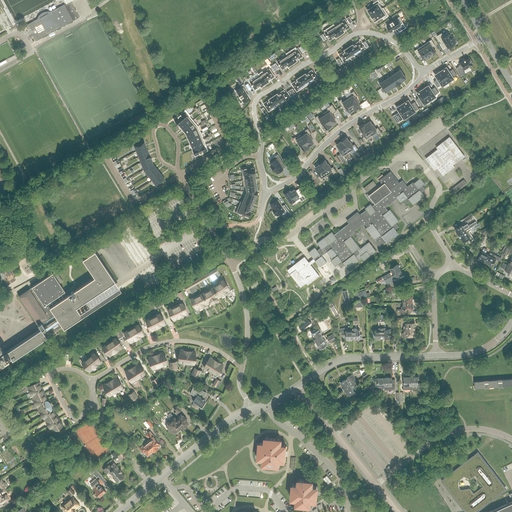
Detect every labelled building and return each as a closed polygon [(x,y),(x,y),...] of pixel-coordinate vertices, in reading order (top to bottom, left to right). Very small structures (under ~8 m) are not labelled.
[(375,5),(368,10),(371,15),(382,8),(379,3),(380,2),(378,0),(377,0),(373,3),(375,5)] [(38,20),(27,25),(32,30),(35,29),(37,33),(34,34),(36,42),(80,17),(71,3),(65,6),(65,5),(51,13),(47,12),(45,12),(43,13),(42,14),(40,15),(39,17),(38,20)] [(371,15),(371,16),(374,21),(382,16),(384,19),(389,16),(383,8),(383,7),(382,8),(371,15)] [(391,23),(387,26),(391,32),(396,28),(399,32),(406,28),(403,23),(401,24),(397,19),(393,21),(390,23),(391,23)] [(335,26),(340,34),(344,32),(344,31),(346,29),(346,30),(349,27),(345,20),(335,26)] [(334,24),(324,30),(326,32),(325,33),(326,35),(326,36),(327,36),(330,40),(334,38),(333,37),(335,36),(336,37),(340,34),(335,26),(334,24)] [(444,42),(448,48),(450,46),(450,47),(455,44),(454,43),(456,42),(453,37),(452,38),(451,38),(448,32),(443,35),(442,33),(437,36),(441,44),(444,42)] [(431,40),(423,45),(430,56),(432,55),(433,56),(436,54),(435,53),(436,52),(432,47),(435,45),(431,40)] [(353,45),(349,47),(354,56),(354,55),(364,49),(363,47),(362,46),(359,42),(355,44),(356,44),(353,46),(353,45)] [(423,45),(415,51),(418,56),(421,54),(424,60),(425,60),(426,60),(428,58),(430,56),(423,45)] [(295,47),(286,53),(287,55),(293,63),(297,61),(296,60),(298,58),(299,59),(302,56),(297,49),(295,47)] [(343,52),(339,55),(344,62),(350,58),(352,60),(356,57),(354,55),(354,56),(349,47),(345,50),(345,51),(343,52)] [(287,55),(278,62),(279,64),(279,65),(280,65),(283,69),(286,67),(288,65),(289,66),(293,63),(287,55)] [(459,66),(456,68),(460,76),(464,73),(462,70),(472,64),(472,63),(473,63),(470,59),(469,59),(469,58),(466,60),(465,59),(464,60),(465,61),(460,64),(459,65),(459,66)] [(444,69),(441,72),(448,82),(453,78),(452,77),(457,74),(453,69),(449,72),(446,68),(445,69),(445,68),(444,69)] [(262,71),(258,74),(259,76),(260,76),(265,84),(269,81),(268,80),(270,79),(271,79),(274,77),(269,69),(264,73),(262,71)] [(401,70),(395,73),(401,82),(406,78),(401,70)] [(305,74),(301,77),(307,85),(317,78),(312,71),(308,73),(306,75),(305,74)] [(438,79),(434,81),(437,87),(442,84),(443,85),(448,82),(441,72),(439,71),(436,73),(436,75),(438,79)] [(395,73),(390,77),(396,85),(396,86),(401,82),(395,73)] [(259,76),(250,82),(251,84),(251,85),(252,85),(255,90),(258,87),(260,85),(261,86),(265,84),(260,76),(259,76)] [(295,82),(292,84),(297,91),(307,85),(301,77),(297,79),(298,80),(296,82),(295,82)] [(390,77),(385,80),(391,88),(396,85),(390,77)] [(385,80),(380,83),(386,92),(391,88),(385,80)] [(242,88),(236,92),(239,96),(238,96),(240,99),(241,98),(243,102),(249,98),(244,91),(247,89),(243,84),(241,86),(242,88)] [(423,90),(430,100),(435,97),(434,96),(439,93),(435,87),(431,90),(428,86),(428,87),(427,86),(424,88),(423,90)] [(420,97),(416,100),(420,105),(424,103),(425,104),(430,100),(423,90),(420,92),(420,91),(419,92),(419,93),(418,93),(420,97)] [(277,94),(273,97),(279,105),(288,98),(284,91),(280,93),(278,95),(277,94)] [(351,94),(346,97),(347,98),(354,109),(355,110),(360,106),(357,102),(358,102),(355,98),(357,96),(354,91),(351,93),(351,94)] [(267,102),(264,104),(269,111),(279,105),(273,97),(269,99),(270,100),(268,102),(267,102)] [(341,99),(338,101),(342,106),(344,105),(347,109),(350,112),(351,112),(354,110),(354,109),(347,98),(343,101),(341,99)] [(406,102),(403,104),(410,115),(415,111),(414,110),(418,107),(415,102),(410,104),(408,101),(407,102),(407,101),(406,102)] [(328,110),(323,113),(331,125),(332,125),(333,125),(336,123),(335,123),(336,122),(334,119),(334,118),(331,114),(336,111),(332,104),(326,108),(328,110)] [(400,111),(395,114),(397,116),(399,120),(404,117),(404,118),(410,115),(403,104),(403,105),(401,104),(398,106),(398,108),(397,108),(400,111)] [(185,110),(174,120),(178,125),(179,125),(189,116),(190,115),(185,110)] [(318,115),(315,117),(318,123),(321,121),(324,125),(327,129),(332,126),(331,125),(323,113),(324,114),(319,117),(318,115)] [(189,116),(179,125),(182,129),(193,120),(189,116)] [(193,120),(182,129),(186,133),(198,126),(193,120)] [(365,124),(373,137),(378,134),(378,135),(381,132),(378,127),(375,129),(373,125),(372,125),(370,121),(369,122),(369,121),(366,123),(366,124),(365,125),(365,124)] [(365,124),(360,127),(362,131),(362,132),(365,136),(362,138),(366,143),(369,141),(368,140),(373,137),(365,124)] [(198,126),(186,133),(188,139),(201,134),(198,126)] [(306,132),(302,135),(309,146),(310,146),(310,147),(313,145),(313,144),(314,143),(311,140),(312,139),(309,135),(311,134),(308,128),(305,130),(306,132)] [(201,134),(188,139),(190,144),(203,139),(201,134)] [(295,137),(292,139),(296,144),(298,142),(301,147),(301,146),(304,150),(309,147),(309,146),(302,135),(301,134),(296,137),(295,137)] [(443,176),(455,167),(453,165),(465,156),(450,137),(436,147),(437,149),(428,157),(443,176)] [(346,138),(342,141),(350,153),(354,150),(355,151),(358,149),(355,144),(352,146),(349,141),(349,142),(346,138)] [(203,139),(190,144),(193,150),(204,145),(206,144),(203,139)] [(338,144),(337,145),(339,148),(341,153),(337,155),(342,162),(347,159),(345,157),(350,153),(342,141),(341,141),(342,142),(341,142),(340,141),(337,143),(338,144)] [(144,142),(134,145),(137,151),(146,148),(144,142)] [(193,150),(192,150),(195,156),(207,151),(204,145),(193,150)] [(146,148),(137,151),(139,157),(148,153),(146,148)] [(148,153),(139,157),(141,163),(151,159),(149,153),(148,153)] [(274,160),(270,163),(271,165),(270,166),(274,172),(275,171),(277,173),(280,171),(280,170),(285,166),(286,167),(278,154),(278,155),(273,158),(274,160)] [(151,159),(141,163),(144,169),(153,164),(151,159)] [(325,160),(320,164),(327,175),(332,172),(333,174),(337,172),(333,167),(331,168),(328,164),(325,160)] [(153,164),(144,169),(148,175),(156,169),(153,164)] [(316,167),(315,167),(317,171),(320,175),(317,177),(321,182),(324,180),(323,178),(327,175),(320,164),(319,165),(319,164),(316,166),(316,167)] [(156,169),(148,175),(152,180),(160,174),(156,169)] [(407,187),(402,181),(399,183),(390,171),(378,180),(382,185),(369,196),(375,204),(372,206),(371,204),(365,209),(366,210),(360,215),(358,212),(347,221),(349,223),(334,235),(332,231),(317,243),(321,248),(317,250),(315,247),(308,252),(314,259),(315,261),(320,267),(326,262),(322,256),(326,252),(332,259),(331,261),(335,267),(338,265),(341,268),(344,265),(348,270),(363,259),(364,261),(376,251),(369,242),(361,249),(351,236),(356,232),(355,231),(364,224),(367,227),(366,228),(381,248),(399,234),(395,230),(399,227),(396,223),(399,221),(390,209),(388,211),(386,207),(397,198),(401,203),(404,200),(407,204),(410,201),(413,205),(425,196),(422,192),(425,190),(422,186),(425,184),(420,178),(413,183),(407,187)] [(160,174),(152,180),(156,185),(164,179),(160,174)] [(373,181),(364,188),(367,192),(376,185),(373,181)] [(453,195),(462,187),(459,183),(450,191),(453,195)] [(256,184),(243,186),(243,187),(245,187),(245,192),(257,193),(257,190),(256,184)] [(290,191),(284,195),(290,204),(299,198),(301,201),(305,198),(299,189),(295,191),(295,190),(291,193),(290,191)] [(245,192),(243,196),(254,201),(256,196),(257,193),(245,192)] [(243,196),(241,202),(252,206),(254,201),(243,196)] [(240,201),(238,206),(250,211),(252,206),(241,202),(240,201)] [(278,201),(271,205),(273,209),(276,215),(277,215),(278,216),(282,213),(283,214),(288,210),(285,205),(282,207),(278,201)] [(463,205),(447,217),(450,221),(458,216),(460,219),(469,213),(463,205)] [(238,206),(236,213),(248,217),(250,211),(238,206)] [(462,225),(455,229),(459,235),(467,231),(474,226),(477,224),(476,222),(469,226),(467,223),(463,226),(462,225)] [(467,231),(459,235),(463,242),(470,238),(468,234),(468,233),(472,231),(471,231),(475,228),(474,226),(467,231)] [(483,235),(478,246),(483,248),(485,244),(483,243),(486,236),(483,235)] [(505,254),(508,248),(506,247),(500,257),(498,261),(501,262),(505,254)] [(485,262),(489,255),(486,254),(488,250),(484,248),(482,252),(479,250),(477,255),(479,256),(478,258),(485,262)] [(64,329),(82,316),(76,307),(115,281),(96,252),(83,261),(94,277),(67,295),(59,283),(53,273),(52,273),(32,287),(29,289),(18,296),(37,324),(40,328),(7,351),(7,352),(3,354),(3,353),(3,354),(2,353),(5,352),(0,346),(0,367),(9,362),(8,361),(12,359),(12,360),(47,337),(43,331),(46,329),(46,330),(59,322),(64,329)] [(492,266),(496,259),(498,261),(500,257),(490,252),(489,255),(485,262),(489,264),(488,265),(491,266),(492,266)] [(311,264),(315,261),(314,259),(310,262),(305,256),(288,269),(301,287),(307,282),(308,284),(320,275),(311,264)] [(511,264),(508,262),(507,264),(503,262),(501,267),(506,270),(506,272),(511,274),(511,264)] [(387,274),(385,275),(388,280),(390,278),(389,276),(401,270),(399,267),(400,266),(400,265),(399,264),(398,264),(397,264),(397,263),(393,266),(392,264),(388,266),(391,271),(387,274)] [(16,281),(19,279),(9,264),(0,269),(0,283),(4,289),(6,287),(8,290),(18,283),(16,281)] [(218,273),(216,270),(214,272),(211,273),(208,275),(203,278),(201,279),(198,280),(193,283),(190,285),(187,287),(183,289),(182,290),(184,293),(218,273)] [(385,275),(383,277),(386,282),(389,281),(391,285),(397,281),(398,282),(402,280),(400,278),(404,276),(401,270),(389,276),(390,278),(388,280),(385,275)] [(56,271),(53,273),(59,283),(63,281),(56,271)] [(220,282),(217,284),(224,294),(227,292),(229,291),(226,284),(222,280),(220,282)] [(212,287),(219,297),(224,294),(217,284),(212,287)] [(212,287),(207,291),(214,302),(215,301),(216,299),(217,299),(219,297),(212,287)] [(350,302),(347,290),(342,292),(345,303),(350,302)] [(365,290),(358,293),(360,299),(366,297),(370,295),(369,292),(367,293),(365,290)] [(202,293),(207,304),(210,303),(212,303),(214,302),(207,291),(202,293)] [(403,298),(403,302),(413,302),(413,301),(414,300),(414,299),(413,298),(412,298),(412,295),(408,295),(408,291),(407,291),(407,292),(398,292),(399,295),(401,295),(401,298),(403,298)] [(202,306),(207,304),(202,293),(196,296),(202,307),(202,306)] [(202,307),(196,296),(193,297),(190,298),(192,304),(196,310),(198,308),(202,307)] [(413,302),(403,302),(403,306),(401,306),(401,309),(397,309),(397,312),(408,312),(409,312),(409,309),(413,308),(413,302)] [(182,303),(175,306),(180,317),(180,316),(183,314),(184,315),(187,314),(185,307),(182,303)] [(180,317),(175,306),(168,309),(169,314),(174,320),(176,318),(180,316),(180,317)] [(338,320),(344,316),(341,311),(335,315),(338,320)] [(160,313),(153,317),(158,327),(161,325),(162,326),(165,325),(163,317),(160,313)] [(383,315),(381,315),(381,318),(378,318),(378,321),(384,321),(384,324),(382,324),(382,338),(389,337),(389,333),(391,333),(391,329),(385,329),(385,317),(383,315)] [(158,327),(153,317),(146,320),(147,325),(152,331),(154,329),(158,327)] [(308,318),(303,321),(307,326),(311,323),(308,318)] [(358,321),(352,321),(352,326),(353,330),(353,338),(356,338),(356,339),(359,339),(359,338),(362,338),(362,334),(360,334),(360,330),(356,330),(356,324),(358,324),(358,321)] [(384,321),(378,321),(379,329),(373,330),(373,334),(375,334),(375,338),(382,338),(382,324),(384,324),(384,321)] [(415,321),(406,321),(406,326),(404,326),(404,330),(415,330),(415,329),(416,329),(416,326),(415,326),(415,323),(415,321)] [(141,328),(138,324),(131,328),(137,339),(137,338),(140,336),(140,337),(143,336),(141,328)] [(343,333),(343,337),(346,337),(346,339),(353,338),(353,330),(352,326),(349,326),(349,329),(346,329),(346,328),(341,328),(341,333),(343,333)] [(313,332),(311,333),(313,337),(313,338),(314,340),(315,340),(322,336),(324,335),(326,334),(322,327),(318,329),(318,328),(313,331),(313,332)] [(137,339),(131,328),(124,332),(126,337),(131,343),(133,341),(133,340),(136,338),(137,339)] [(415,337),(415,330),(404,330),(404,333),(402,333),(402,337),(411,337),(411,338),(414,338),(414,337),(415,337)] [(324,335),(322,336),(315,340),(320,349),(328,344),(330,342),(330,343),(336,339),(332,334),(327,337),(328,338),(326,339),(324,335)] [(92,336),(89,338),(91,340),(96,346),(98,345),(94,339),(92,336)] [(89,338),(87,340),(89,342),(93,348),(96,346),(91,340),(89,338)] [(115,338),(109,342),(115,352),(116,352),(115,351),(118,349),(119,349),(122,348),(119,341),(115,338)] [(115,352),(109,342),(102,346),(104,351),(110,356),(112,354),(112,353),(115,351),(115,352)] [(178,362),(186,363),(188,351),(187,351),(187,352),(183,351),(184,350),(180,350),(178,357),(178,362)] [(188,351),(186,363),(194,364),(195,359),(195,351),(192,351),(191,352),(188,352),(188,351)] [(156,355),(160,366),(167,363),(166,358),(162,352),(159,353),(160,354),(156,355)] [(94,353),(88,357),(95,367),(95,366),(98,364),(101,363),(97,356),(98,356),(94,353)] [(152,369),(160,366),(156,355),(155,355),(156,355),(152,357),(152,356),(149,357),(150,364),(152,369)] [(95,367),(88,357),(82,362),(84,367),(90,372),(92,369),(91,369),(94,366),(95,367)] [(204,367),(210,371),(216,361),(212,360),(213,359),(210,357),(205,362),(204,367)] [(215,378),(217,375),(220,371),(223,364),(220,363),(219,364),(216,362),(216,361),(210,371),(213,373),(212,376),(215,378)] [(132,367),(138,378),(145,373),(143,369),(138,363),(135,365),(135,366),(132,368),(132,367)] [(131,382),(138,378),(132,367),(132,368),(129,370),(128,370),(125,371),(128,378),(131,382)] [(344,389),(354,384),(354,383),(357,381),(353,374),(346,378),(347,379),(340,383),(342,386),(342,387),(341,387),(343,390),(344,389)] [(412,377),(411,377),(411,389),(418,389),(418,391),(421,391),(421,384),(418,384),(418,377),(414,377),(414,376),(412,376),(412,377)] [(109,381),(115,391),(122,387),(120,382),(115,377),(113,379),(113,380),(110,382),(109,381)] [(385,378),(385,386),(395,385),(395,380),(392,380),(392,378),(388,378),(388,377),(385,377),(385,378)] [(404,389),(411,389),(411,377),(403,377),(403,381),(404,381),(404,385),(404,389)] [(385,390),(385,386),(385,378),(378,378),(378,379),(376,379),(376,383),(378,383),(378,386),(382,386),(383,390),(385,390)] [(511,378),(475,381),(475,389),(511,387),(511,378)] [(30,393),(41,388),(40,384),(39,381),(34,383),(28,387),(29,389),(31,392),(30,393)] [(109,395),(115,391),(109,381),(109,382),(106,384),(106,383),(103,385),(105,391),(109,395)] [(356,387),(354,384),(344,389),(349,398),(352,396),(351,396),(355,394),(354,392),(353,389),(356,387)] [(193,387),(190,393),(196,397),(193,401),(201,407),(205,400),(203,398),(205,392),(193,387)] [(33,398),(44,393),(41,388),(30,393),(31,393),(33,398)] [(35,404),(46,399),(44,393),(33,398),(36,403),(35,404)] [(36,404),(38,410),(49,404),(46,399),(35,404),(36,404)] [(41,416),(42,416),(52,409),(49,404),(38,410),(42,415),(41,416)] [(176,420),(182,426),(181,427),(183,429),(183,428),(184,428),(185,428),(186,427),(186,426),(187,425),(186,424),(188,423),(186,420),(183,416),(182,416),(180,413),(180,414),(179,413),(181,410),(176,406),(173,409),(176,411),(175,413),(179,417),(176,419),(176,420)] [(42,416),(45,421),(55,414),(52,409),(42,416)] [(176,420),(176,419),(168,411),(167,412),(169,414),(167,415),(169,417),(170,416),(172,418),(170,419),(171,420),(165,425),(172,433),(174,431),(175,432),(176,432),(177,432),(179,430),(179,429),(181,427),(182,426),(176,420)] [(59,419),(55,414),(45,421),(48,425),(48,426),(59,419)] [(151,420),(155,425),(159,422),(154,417),(151,420)] [(61,422),(59,419),(48,426),(49,426),(51,429),(52,431),(59,428),(63,424),(61,422)] [(153,426),(147,419),(145,421),(151,428),(153,426)] [(146,442),(153,450),(154,451),(154,450),(156,451),(157,449),(157,448),(158,447),(157,447),(159,445),(158,443),(158,442),(153,436),(150,431),(145,435),(147,438),(148,437),(149,439),(146,442)] [(146,442),(143,438),(141,439),(144,442),(145,443),(143,444),(141,442),(137,446),(139,449),(140,448),(143,452),(144,451),(147,455),(149,455),(151,453),(151,452),(153,450),(146,442)] [(281,440),(265,438),(264,444),(259,443),(257,459),(263,460),(262,465),(279,467),(279,461),(284,462),(286,446),(281,445),(281,440)] [(511,511),(511,501),(488,511),(476,511),(505,489),(478,454),(442,481),(466,511),(511,511)] [(108,465),(103,470),(106,474),(109,472),(117,482),(119,480),(120,480),(122,478),(123,476),(121,473),(121,472),(120,471),(121,471),(120,469),(119,470),(113,463),(109,466),(108,465)] [(0,505),(2,504),(3,506),(7,503),(6,501),(9,499),(4,491),(6,490),(5,488),(6,487),(1,479),(0,479),(0,505)] [(93,481),(90,484),(94,488),(93,488),(96,492),(94,494),(96,496),(98,495),(99,496),(106,491),(101,485),(103,483),(99,479),(97,481),(95,479),(93,481)] [(317,502),(317,496),(317,492),(318,487),(313,487),(313,481),(298,480),(298,485),(292,485),(291,500),(296,500),(296,505),(311,507),(311,501),(317,502)] [(65,502),(65,504),(67,506),(65,508),(66,509),(66,511),(68,511),(69,511),(72,510),(72,511),(74,509),(75,510),(80,505),(73,497),(68,501),(67,501),(65,501),(65,502)]
